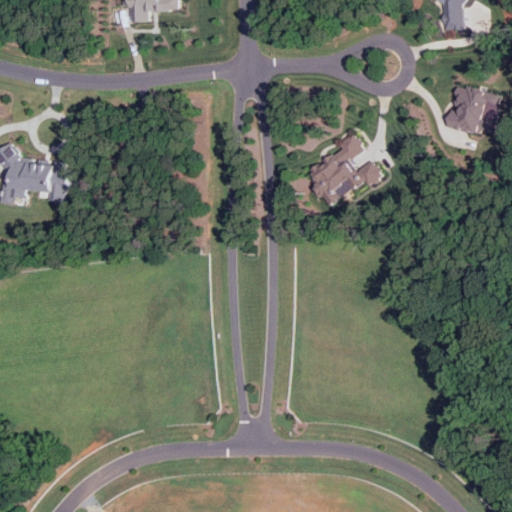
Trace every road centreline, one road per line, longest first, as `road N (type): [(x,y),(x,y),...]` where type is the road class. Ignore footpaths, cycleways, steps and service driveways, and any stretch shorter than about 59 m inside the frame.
road 1 (residential): [(0,66),(103,81),(335,65),(390,86),(411,70),(408,52),(388,42),(345,54),(335,65)]
road 2 (residential): [(252,65),(240,100),(232,191),(240,397),(257,422)]
road 3 (residential): [(257,422),(271,384),(274,204),(267,101),(252,65)]
road 4 (residential): [(257,445),(375,455),(426,480),(455,511)]
road 5 (residential): [(62,511),(113,468),(216,444),(257,445)]
